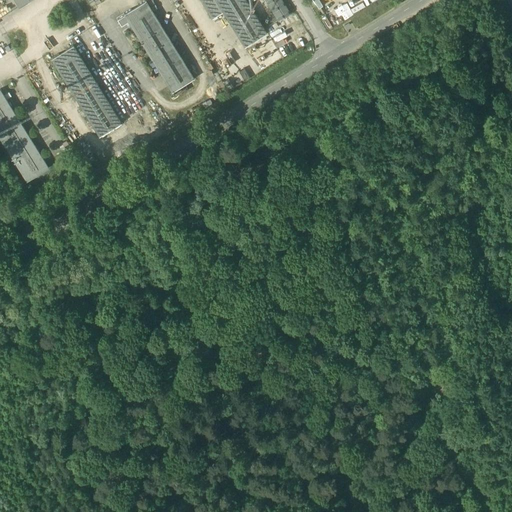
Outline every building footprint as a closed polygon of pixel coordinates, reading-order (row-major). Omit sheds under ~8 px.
[(194,77),(146,0),(143,0),(123,13),(124,14),(128,20),(172,91),(194,77)] [(266,32),(246,0),(200,0),(212,18),(223,11),(245,46),(266,32)] [(290,13),(281,0),(266,0),(278,20),(290,13)] [(327,12),(334,25),(350,16),(343,3),(327,12)] [(124,14),(117,18),(121,25),(128,20),(124,14)] [(121,122),(73,44),(51,58),(99,135),(121,122)] [(48,167),(0,89),(0,137),(26,180),(48,167)]
